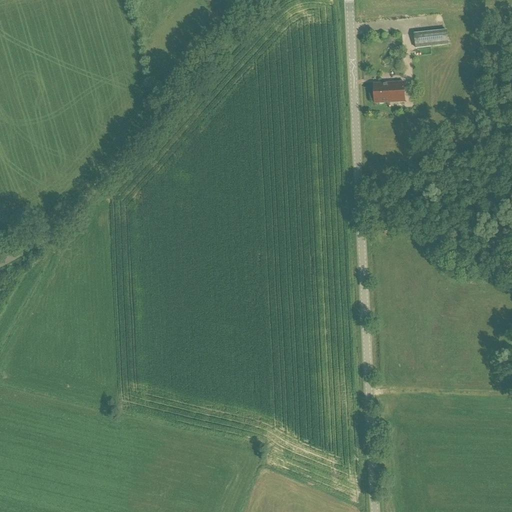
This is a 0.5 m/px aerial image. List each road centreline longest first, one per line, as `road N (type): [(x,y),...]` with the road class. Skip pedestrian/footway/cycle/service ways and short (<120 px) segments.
road 1 (tertiary): [(375,511),(349,0)]
road 2 (unclassified): [(0,269),(62,228),(264,0)]
road 3 (track): [(511,393),(369,391)]
